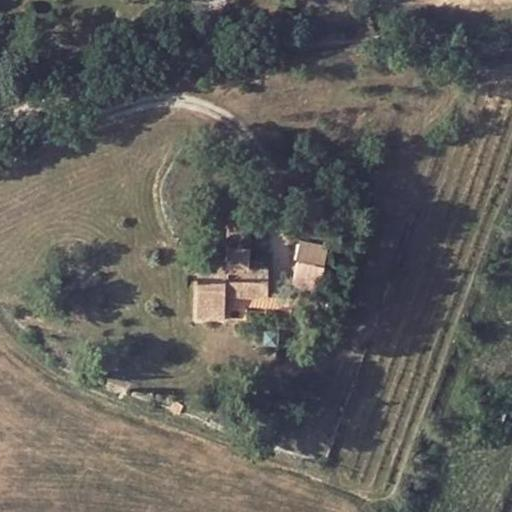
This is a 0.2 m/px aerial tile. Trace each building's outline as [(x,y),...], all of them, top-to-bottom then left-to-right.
[(226,224),(226,246),(250,247),(251,226),(226,224)] [(322,254),(324,240),(292,239),(292,253),(322,254)] [(250,247),(226,246),(225,263),(197,263),(196,300),(221,301),(222,293),(263,295),(266,265),(250,264),(250,247)] [(221,301),(225,302),(263,303),(263,295),(222,293),(221,301)] [(221,301),(196,300),(195,314),(224,314),(225,302),(221,301)]
